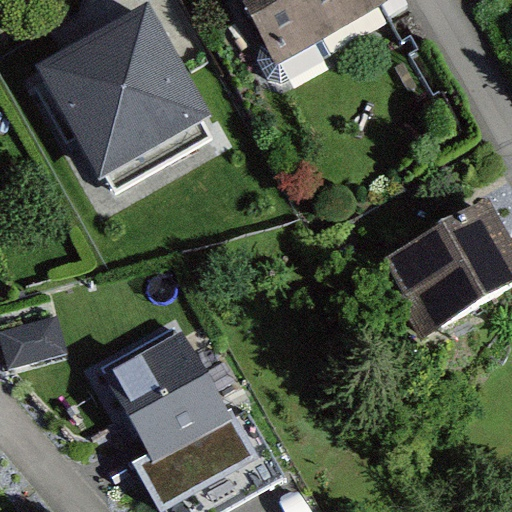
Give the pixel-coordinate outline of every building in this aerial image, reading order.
[(245,0),(283,66),(393,5),(390,0),(245,0)] [(45,63),(104,188),(221,133),(162,8),(45,63)] [(511,228),(500,206),(407,256),(448,333),(511,299),(511,228)] [(175,341),(105,380),(154,467),(224,428),(175,341)] [(140,479),(158,511),(183,511),(259,470),(234,426),(140,479)]
